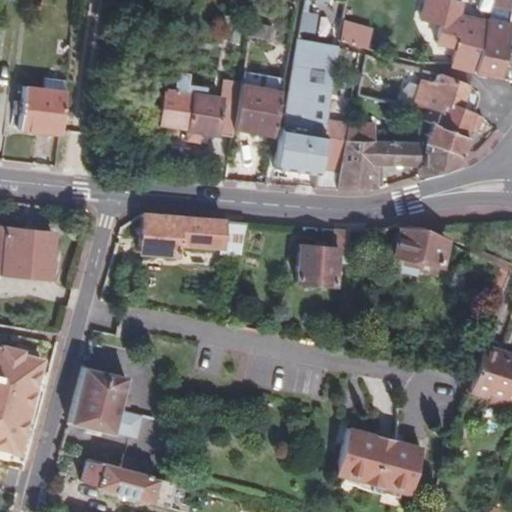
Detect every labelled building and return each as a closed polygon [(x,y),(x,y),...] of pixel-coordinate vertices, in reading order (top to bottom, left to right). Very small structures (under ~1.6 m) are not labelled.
[(450,68),(471,72),(481,23),(458,18),(451,16),(454,4),(434,0),(419,0),(416,19),(438,24),(433,44),(451,47),(447,64),(450,68)] [(320,32),(322,14),(305,12),(302,29),(320,32)] [(471,72),(496,78),(505,25),(481,21),(481,23),(471,72)] [(268,32),(249,29),(246,37),(266,41),(268,32)] [(315,174),(325,122),(338,46),(296,39),(280,127),(278,126),(271,166),(315,174)] [(365,55),(359,91),(380,97),(387,60),(365,55)] [(437,133),(465,134),(467,127),(471,112),(457,109),(465,85),(434,73),(431,83),(417,80),(411,107),(424,111),(432,113),(440,121),(437,133)] [(218,101),(164,93),(159,126),(185,130),(200,133),(230,137),(231,130),(238,85),(221,83),(218,101)] [(280,92),(238,85),(231,130),(273,136),(280,92)] [(17,129),(58,135),(64,93),(22,88),(17,129)] [(419,130),(428,132),(437,133),(440,121),(432,113),(424,111),(419,130)] [(471,112),(467,127),(476,129),(479,113),(471,112)] [(315,174),(312,188),(330,189),(375,188),(375,166),(418,165),(422,150),(369,145),(341,142),(345,125),(325,122),(315,174)] [(370,129),(345,125),(341,142),(369,145),(370,129)] [(200,133),(185,130),(184,141),(199,144),(200,133)] [(428,132),(422,150),(460,155),(465,134),(437,133),(428,132)] [(418,165),(418,176),(458,165),(460,155),(422,150),(418,165)] [(244,221),(138,214),(136,251),(174,254),(175,242),(223,246),(223,253),(237,255),(244,221)] [(0,268),(43,276),(51,231),(0,223),(0,268)] [(423,226),(400,226),(396,253),(442,259),(444,238),(444,235),(423,226)] [(347,228),(332,227),(332,244),(297,242),(293,279),(331,283),(333,259),(347,259),(347,228)] [(468,248),(489,256),(492,251),(471,242),(468,248)] [(492,251),(489,256),(507,265),(510,259),(492,251)] [(484,340),(474,369),(469,386),(489,392),(491,388),(511,395),(511,352),(500,349),(500,345),(484,340)] [(0,452),(1,453),(14,457),(41,365),(21,358),(23,354),(2,348),(1,353),(0,352),(0,452)] [(124,378),(81,367),(66,421),(135,436),(139,416),(115,411),(124,378)] [(334,460),(340,462),(398,476),(409,479),(420,434),(344,415),(334,460)] [(122,455),(118,468),(149,476),(153,463),(122,455)] [(118,468),(84,459),(78,485),(181,511),(187,486),(149,476),(118,468)] [(398,476),(340,462),(339,468),(354,473),(353,474),(379,481),(380,479),(396,482),(398,476)]
